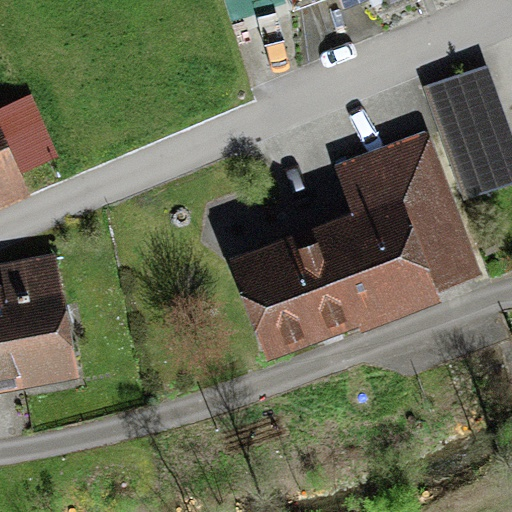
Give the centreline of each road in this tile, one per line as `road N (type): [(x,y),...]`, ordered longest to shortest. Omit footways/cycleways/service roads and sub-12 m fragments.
road 1 (residential): [(511,1),(0,223)]
road 2 (residential): [(511,293),(275,387),(85,439),(0,453)]
